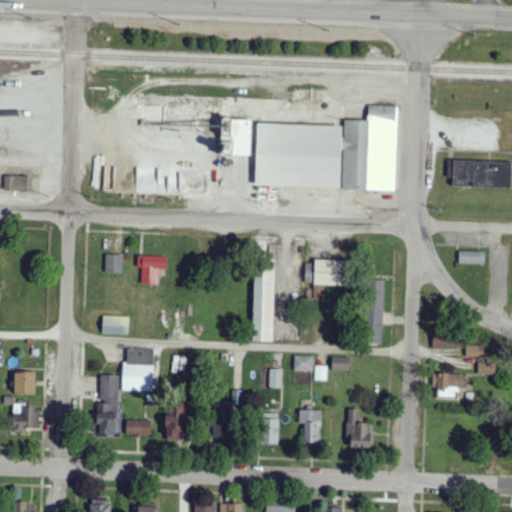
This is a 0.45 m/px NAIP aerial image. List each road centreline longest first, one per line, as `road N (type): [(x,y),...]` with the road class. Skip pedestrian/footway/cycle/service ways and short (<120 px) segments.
road 1 (residential): [(511,488),(0,459)]
road 2 (primary): [(511,19),(0,0)]
road 3 (residential): [(56,511),(77,4)]
road 4 (residential): [(406,511),(413,17)]
road 5 (residential): [(407,225),(0,207)]
road 6 (residential): [(511,328),(447,285),(407,225)]
